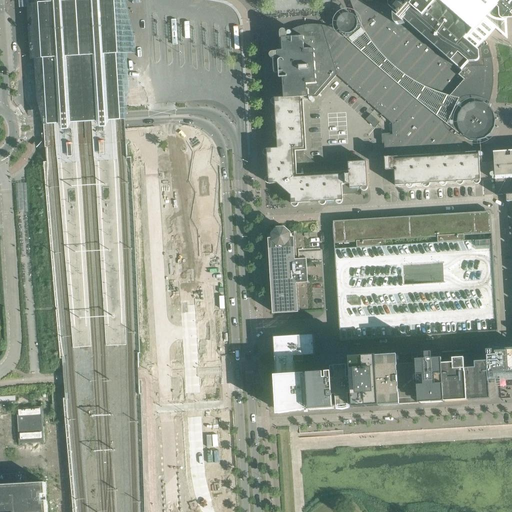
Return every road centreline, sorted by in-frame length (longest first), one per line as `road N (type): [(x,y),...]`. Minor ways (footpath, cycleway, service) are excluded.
road 1 (residential): [(329,352),(507,341),(498,209),(488,201),(333,210),(323,217),(330,323)]
road 2 (secondary): [(32,130),(125,125),(146,136),(162,333)]
road 3 (unknown): [(344,272),(477,267),(476,311),(347,314)]
road 4 (residential): [(265,421),(511,404)]
road 5 (residential): [(0,372),(15,347),(0,164)]
road 6 (secondary): [(162,333),(172,511)]
road 7 (unknown): [(358,120),(338,104),(324,105),(329,162),(355,158),(356,123)]
road 8 (unclassified): [(222,330),(229,418),(265,421)]
